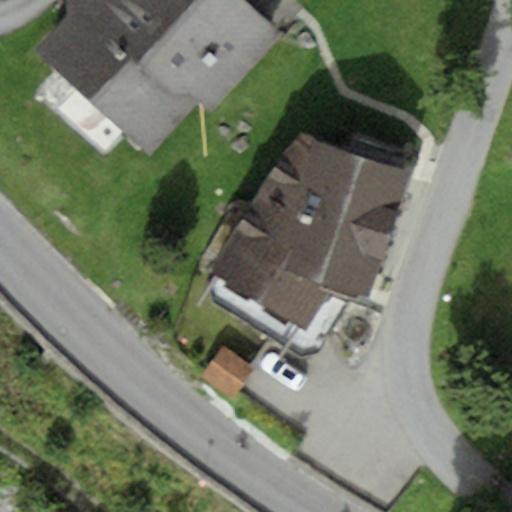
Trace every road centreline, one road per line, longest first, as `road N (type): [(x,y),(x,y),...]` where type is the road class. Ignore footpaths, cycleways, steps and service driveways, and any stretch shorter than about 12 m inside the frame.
road 1 (residential): [(511,509),(439,438),(411,363),(410,330),(417,279),(511,7)]
road 2 (secondary): [(0,241),(198,430),(315,511)]
